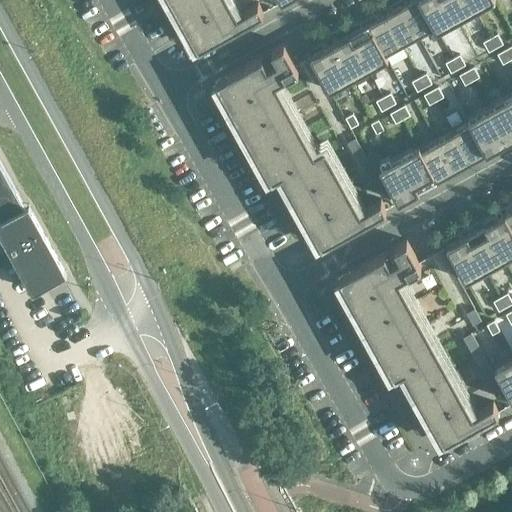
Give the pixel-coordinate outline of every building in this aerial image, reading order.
[(174,0),(200,46),(244,22),(232,0),(174,0)] [(417,36),(434,27),(419,0),(412,0),(401,6),(417,36)] [(419,0),(434,27),(437,31),(455,21),(444,0),(419,0)] [(444,0),(455,21),(474,10),(468,0),(444,0)] [(468,0),(474,10),(492,0),(468,0)] [(264,11),(258,1),(244,9),(249,19),(264,11)] [(401,46),(417,36),(401,6),(384,16),(401,46)] [(384,55),(401,46),(384,16),(367,25),(384,55)] [(367,69),(386,59),(384,55),(367,25),(348,35),(367,69)] [(498,33),(491,37),(496,47),(504,43),(498,33)] [(348,80),(367,69),(348,35),(329,46),(348,80)] [(491,37),(484,41),(489,51),(496,47),(491,37)] [(299,69),(296,64),(284,43),(272,50),(279,62),(269,67),(263,55),(218,80),(272,178),(283,172),(323,243),(367,219),(326,145),(315,150),(276,80),(286,75),(286,76),(299,69)] [(329,90),(348,80),(329,46),(311,56),(329,90)] [(505,49),(498,53),(503,63),(511,59),(505,49)] [(460,54),(453,58),(458,68),(466,64),(460,54)] [(453,58),(446,62),(451,72),(458,68),(453,58)] [(474,66),(467,70),(473,80),(480,76),(474,66)] [(467,70),(460,74),(465,84),(473,80),(467,70)] [(427,72),(420,76),(425,86),(432,82),(427,72)] [(420,76),(412,80),(418,90),(425,86),(420,76)] [(439,86),(431,90),(437,100),(444,96),(439,86)] [(431,90),(424,94),(430,104),(437,100),(431,90)] [(391,92),(384,96),(389,106),(396,102),(391,92)] [(384,96),(377,100),(382,110),(389,106),(384,96)] [(505,142),(511,138),(511,109),(505,97),(486,108),(505,142)] [(405,104),(398,108),(403,118),(411,114),(405,104)] [(398,108),(391,112),(396,122),(403,118),(398,108)] [(487,153),(505,142),(486,108),(468,118),(470,122),(487,153)] [(353,113),(346,117),(351,127),(359,123),(353,113)] [(379,119),(371,123),(377,133),(384,129),(379,119)] [(470,162),(487,153),(470,122),(453,132),(470,162)] [(453,171),(470,162),(453,132),(436,141),(453,171)] [(382,184),(356,137),(348,141),(374,189),(382,184)] [(436,180),(453,171),(436,141),(419,150),(436,180)] [(417,191),(436,180),(419,150),(417,146),(398,157),(417,191)] [(398,201),(417,191),(398,157),(379,167),(398,201)] [(68,272),(30,203),(28,204),(25,205),(0,160),(0,229),(34,290),(65,273),(68,272)] [(387,208),(381,198),(366,207),(372,216),(387,208)] [(511,229),(511,209),(503,214),(511,229)] [(485,225),(504,259),(511,254),(511,229),(503,214),(496,218),(494,214),(482,220),(485,225)] [(485,269),(504,259),(485,225),(466,235),(485,269)] [(466,280),(485,269),(466,235),(447,246),(466,280)] [(421,265),(419,261),(407,240),(395,246),(401,258),(392,263),(385,251),(341,276),(395,374),(406,369),(445,440),(479,421),(399,277),(409,271),(409,272),(421,265)] [(511,299),(508,292),(501,296),(506,306),(511,302),(511,299)] [(501,296),(493,300),(499,310),(506,306),(501,296)] [(475,308),(467,312),(474,324),(481,320),(475,308)] [(494,319),(487,323),(493,334),(500,329),(494,319)] [(472,332),(464,336),(497,395),(504,391),(472,332)] [(511,397),(511,358),(495,367),(511,397)] [(494,401),(479,409),(484,418),(499,410),(494,401)]
